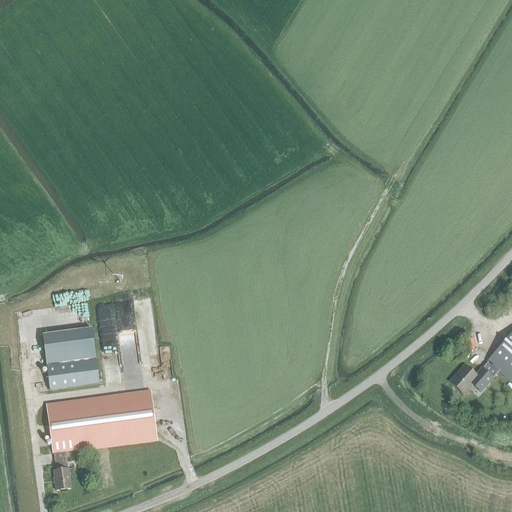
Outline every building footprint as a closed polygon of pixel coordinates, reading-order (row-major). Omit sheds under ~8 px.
[(141,363),(157,361),(149,301),(116,305),(117,320),(127,319),(128,330),(120,331),(121,337),(138,335),(141,363)] [(471,324),(474,340),(468,341),(470,351),(481,349),(476,323),(471,324)] [(49,391),(99,384),(92,332),(43,339),(49,391)] [(511,333),(486,362),(487,363),(496,370),(511,384),(511,333)] [(455,376),(449,383),(462,395),(471,385),(479,392),(491,379),(489,377),(481,370),(475,376),(465,368),(456,377),(455,376)] [(78,453),(157,442),(150,391),(46,405),(53,454),(56,471),(53,472),(56,491),(71,489),(68,470),(67,470),(65,452),(77,451),(78,453)] [(86,481),(93,478),(89,470),(83,473),(86,481)]
